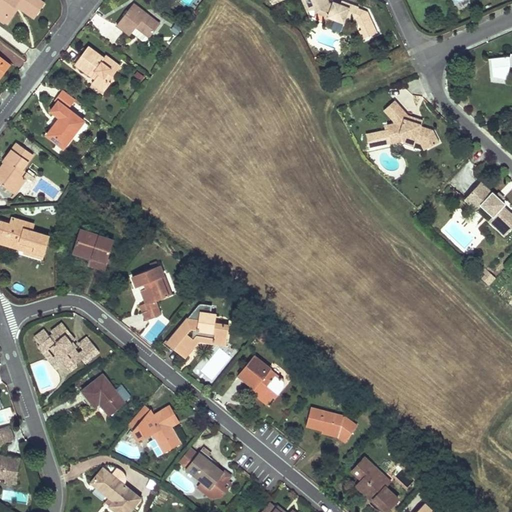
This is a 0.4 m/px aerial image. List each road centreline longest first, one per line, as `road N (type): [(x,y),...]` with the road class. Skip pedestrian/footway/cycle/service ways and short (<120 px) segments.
road 1 (residential): [(333,511),(88,306),(63,301),(0,320)]
road 2 (track): [(331,99),(324,102),(347,150),(385,209),(511,330)]
road 3 (residential): [(52,511),(52,478),(0,320)]
road 4 (residential): [(0,119),(87,3)]
road 5 (residential): [(423,60),(448,109),(511,167)]
